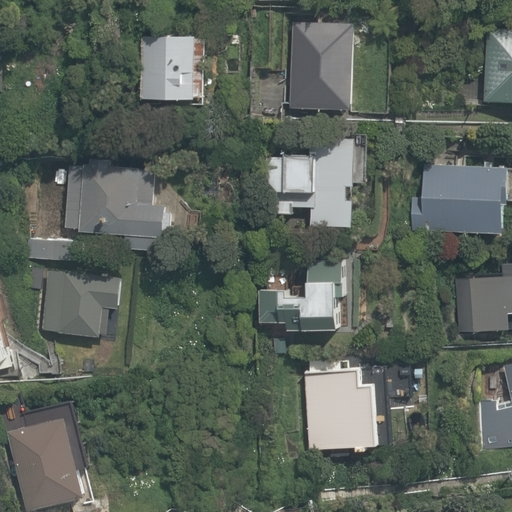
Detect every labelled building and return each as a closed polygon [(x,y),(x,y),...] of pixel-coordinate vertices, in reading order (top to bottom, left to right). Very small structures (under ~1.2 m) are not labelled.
[(294,106),(356,107),(358,23),(296,21),(294,106)] [(487,99),(511,99),(511,28),(490,28),(487,99)] [(146,36),(145,99),(199,99),(199,98),(210,98),(210,38),(201,38),(201,36),(146,36)] [(77,73),(93,73),(94,40),(78,40),(77,73)] [(314,224),(356,225),(356,199),(350,199),(351,184),(358,184),(358,174),(361,174),(362,141),(358,141),(358,137),(312,137),(312,154),(271,154),(271,205),(314,205),(314,224)] [(126,246),(161,248),(162,234),(165,235),(167,203),(155,202),(157,169),(111,166),(112,157),(92,155),(91,165),(72,164),(68,228),(126,231),(126,246)] [(414,228),(507,229),(508,201),(511,200),(511,164),(426,164),(425,196),(414,196),(414,228)] [(30,255),(85,258),(86,240),(31,238),(30,255)] [(293,326),(342,327),(343,281),(348,281),(348,258),(314,257),(313,290),(264,289),(263,319),(293,319),(293,326)] [(459,278),(462,329),(511,326),(511,262),(504,263),(505,275),(459,278)] [(50,268),(44,330),(103,336),(106,307),(122,309),(126,276),(50,268)] [(40,288),(41,271),(30,270),(29,287),(40,288)] [(0,363),(11,355),(9,344),(15,343),(8,317),(14,316),(9,291),(0,286),(0,363)] [(276,352),(288,351),(287,335),(275,336),(276,352)] [(334,446),(334,454),(353,453),(352,444),(394,442),(389,365),(333,368),(332,359),(312,360),(313,370),(309,370),(313,447),(334,446)] [(481,400),(486,448),(511,444),(511,362),(506,364),(511,387),(511,399),(499,402),(497,398),(481,400)] [(10,430),(30,509),(89,494),(70,415),(10,430)]
